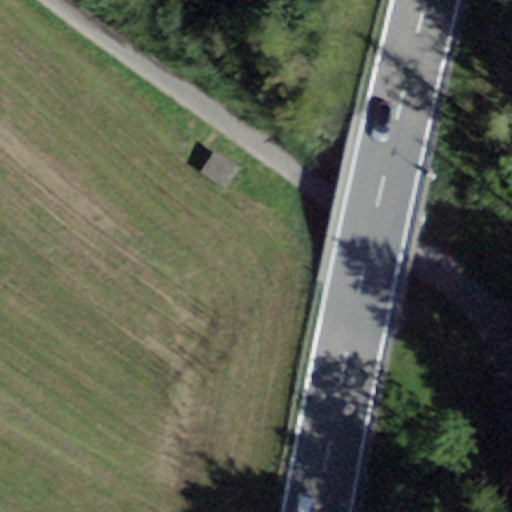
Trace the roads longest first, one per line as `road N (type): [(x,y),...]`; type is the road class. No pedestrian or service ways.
road 1 (unclassified): [(66,0),(431,272),(496,310),(511,310)]
road 2 (secondary): [(424,0),(358,270),(311,511)]
